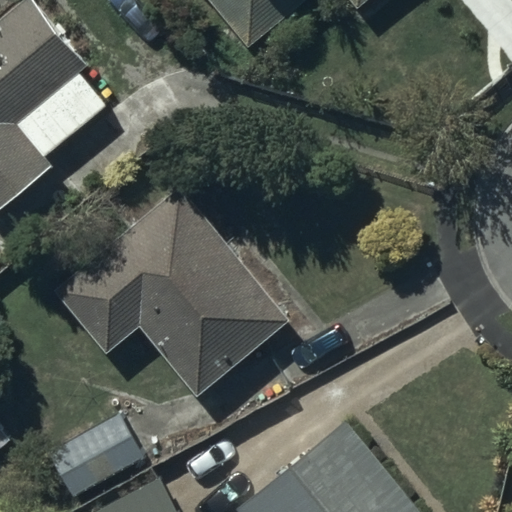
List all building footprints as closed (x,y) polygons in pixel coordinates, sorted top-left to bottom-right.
[(0,216),(54,172),(44,160),(107,108),(80,75),(87,70),(29,0),(0,23),(0,216)] [(345,0),(357,14),(373,0),(205,0),(249,52),(311,0),(345,0)] [(180,192),(56,296),(108,358),(139,332),(196,400),(289,321),(180,192)] [(122,415),(47,456),(72,500),(146,459),(122,415)] [(422,511),(348,422),(240,511),(422,511)] [(181,511),(162,477),(99,511),(181,511)]
